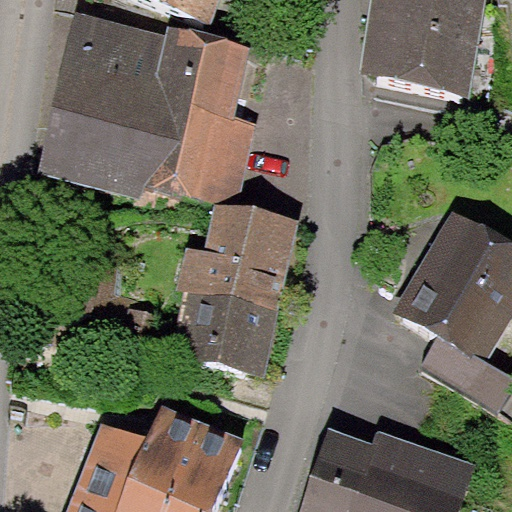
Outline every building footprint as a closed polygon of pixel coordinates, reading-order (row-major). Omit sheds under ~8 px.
[(149,0),(211,22),(219,0),(149,0)] [(376,0),(356,87),(462,112),(488,0),(376,0)] [(511,0),(495,0),(508,111),(511,112),(511,0)] [(166,34),(77,13),(39,174),(142,198),(144,188),(215,204),(235,209),(255,125),(233,119),(251,44),(168,25),(166,34)] [(235,209),(215,204),(205,251),(186,247),(177,289),(187,291),(279,310),(297,221),(235,209)] [(511,314),(511,248),(452,214),(394,312),(436,336),(418,367),(499,415),(511,393),(511,374),(486,359),(511,314)] [(120,269),(70,263),(60,327),(140,335),(149,305),(116,296),(120,269)] [(265,377),(279,310),(187,291),(173,358),(265,377)] [(75,511),(218,511),(243,450),(167,420),(153,456),(105,437),(75,511)] [(460,511),(471,481),(333,435),(307,511),(460,511)]
